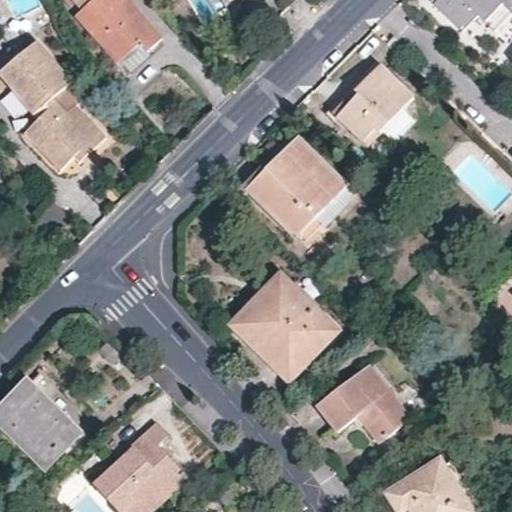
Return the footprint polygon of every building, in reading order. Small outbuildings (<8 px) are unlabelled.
[(77,0),(86,10),(80,15),(121,62),(142,44),(150,51),(159,44),(164,40),(130,0),(77,0)] [(511,13),(497,0),(441,0),(435,6),(464,34),(480,17),(497,33),(511,17),(511,13)] [(511,0),(497,0),(511,13),(511,0)] [(109,137),(86,112),(93,104),(38,41),(1,73),(40,119),(27,134),(64,171),(78,157),(84,162),(97,149),(109,137)] [(368,148),(414,100),(380,68),(365,84),(355,94),(359,98),(338,119),(368,148)] [(298,237),(347,187),(301,142),(275,168),(252,191),(298,237)] [(58,257),(45,244),(33,256),(47,269),(58,257)] [(337,334),(283,281),(260,303),(237,327),(291,380),(337,334)] [(414,419),(371,366),(320,407),(329,418),(341,433),(360,418),(381,446),(414,419)] [(81,433),(30,383),(14,399),(0,413),(0,421),(48,468),(81,433)] [(147,507),(188,471),(164,444),(173,434),(167,428),(160,422),(136,444),(147,456),(136,466),(127,457),(98,484),(124,511),(138,498),(147,507)] [(475,511),(448,468),(443,460),(386,496),(395,510),(396,511),(408,511),(410,511),(475,511)] [(454,465),(448,468),(475,511),(482,511),(484,511),(454,465)] [(192,476),(188,471),(147,507),(138,498),(124,511),(125,511),(151,511),(172,494),(192,476)] [(57,483),(48,490),(54,497),(62,488),(57,483)]
